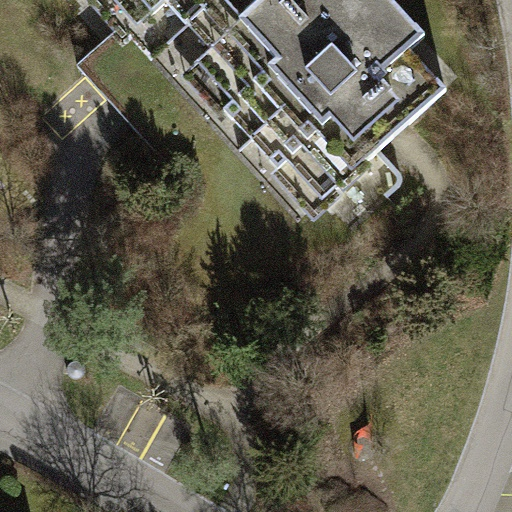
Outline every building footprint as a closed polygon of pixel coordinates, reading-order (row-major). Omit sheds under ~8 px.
[(115,33),(130,19),(113,0),(87,0),(87,1),(115,33)] [(190,25),(217,0),(113,0),(130,19),(136,25),(149,12),(153,16),(168,2),(190,25)] [(217,0),(190,25),(211,49),(196,63),(234,102),(225,111),(279,170),(286,163),(324,204),(338,190),(447,91),(411,52),(425,39),(389,0),(217,0)] [(234,102),(196,63),(181,77),(219,117),(225,111),(234,102)] [(286,163),(279,170),(273,176),(315,222),(345,196),(338,190),(324,204),(286,163)]
